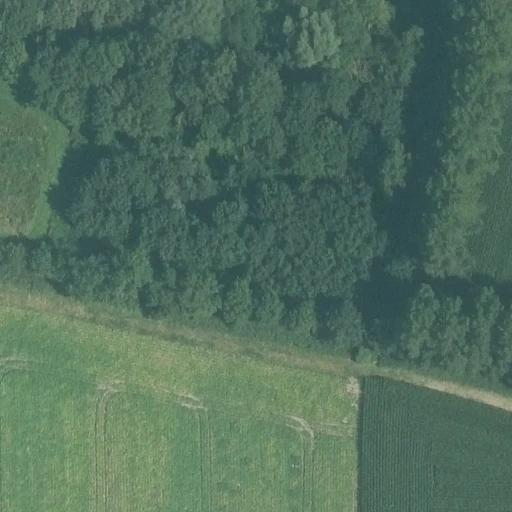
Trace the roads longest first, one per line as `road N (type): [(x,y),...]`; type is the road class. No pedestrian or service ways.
road 1 (track): [(407,334),(0,253)]
road 2 (track): [(407,334),(487,0)]
